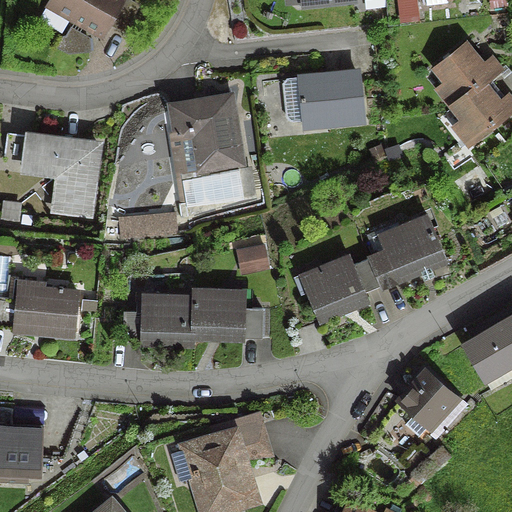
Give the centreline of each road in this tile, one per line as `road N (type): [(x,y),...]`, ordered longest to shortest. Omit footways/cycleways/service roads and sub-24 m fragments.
road 1 (residential): [(359,369),(200,390),(0,374)]
road 2 (residential): [(0,87),(89,95),(125,82),(178,41),(198,0)]
road 3 (residential): [(511,277),(359,369)]
road 4 (residential): [(290,511),(359,369)]
